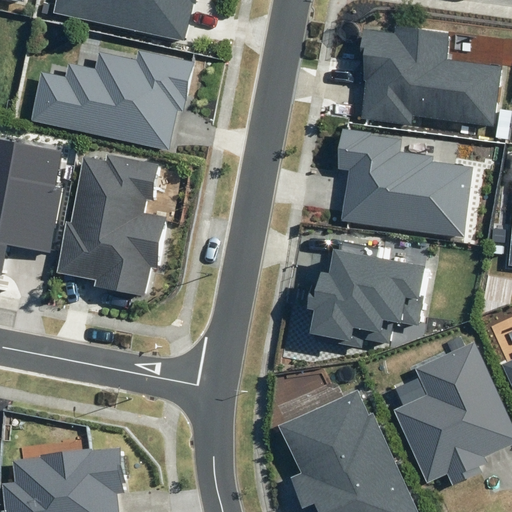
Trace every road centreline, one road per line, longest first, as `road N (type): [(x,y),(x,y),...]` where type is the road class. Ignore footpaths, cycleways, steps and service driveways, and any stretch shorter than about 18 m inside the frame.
road 1 (residential): [(217,388),(294,0)]
road 2 (residential): [(217,388),(0,346)]
road 3 (residential): [(222,511),(217,388)]
